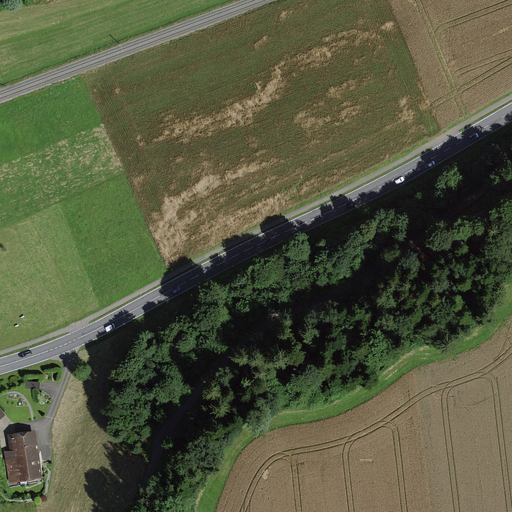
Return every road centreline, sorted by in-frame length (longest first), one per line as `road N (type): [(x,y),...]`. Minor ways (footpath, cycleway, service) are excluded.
road 1 (primary): [(0,369),(100,331),(511,115)]
road 2 (track): [(136,511),(167,428),(241,352),(511,176)]
